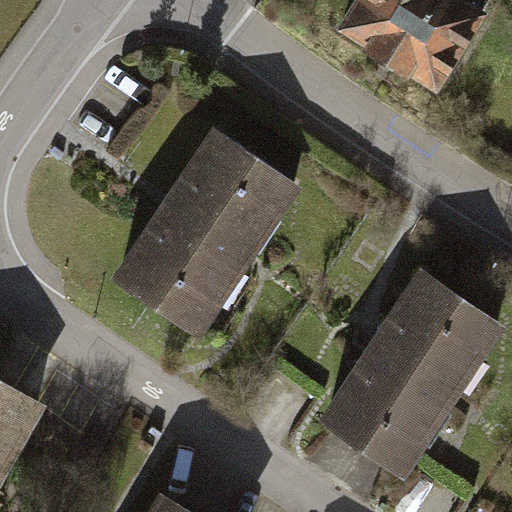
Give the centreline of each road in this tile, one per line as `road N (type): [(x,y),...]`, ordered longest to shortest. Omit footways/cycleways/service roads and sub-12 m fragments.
road 1 (residential): [(0,283),(340,511)]
road 2 (residential): [(191,0),(511,215)]
road 3 (residential): [(0,146),(104,0)]
